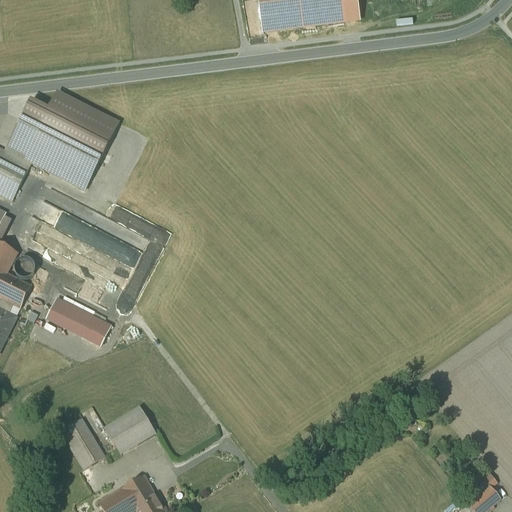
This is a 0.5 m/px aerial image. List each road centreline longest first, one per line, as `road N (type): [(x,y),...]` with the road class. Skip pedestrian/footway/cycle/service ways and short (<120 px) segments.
road 1 (tertiary): [(506,0),(483,23),(446,36),(0,92)]
road 2 (track): [(227,447),(142,324)]
